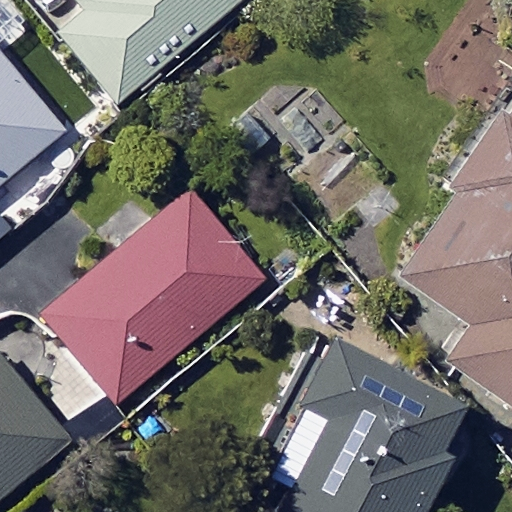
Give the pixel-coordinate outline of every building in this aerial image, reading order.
[(78,0),(83,5),(54,28),(111,98),(231,0),(78,0)] [(0,175),(58,132),(0,56),(0,175)] [(511,98),(501,114),(489,106),(439,177),(450,186),(391,269),(462,320),(438,354),(511,406),(511,98)] [(257,279),(186,188),(36,306),(107,397),(257,279)] [(274,472),(254,511),(410,511),(434,469),(441,473),(462,434),(442,424),(454,402),(317,329),(282,395),(289,398),(255,462),(274,472)] [(0,488),(63,439),(0,358),(0,488)]
